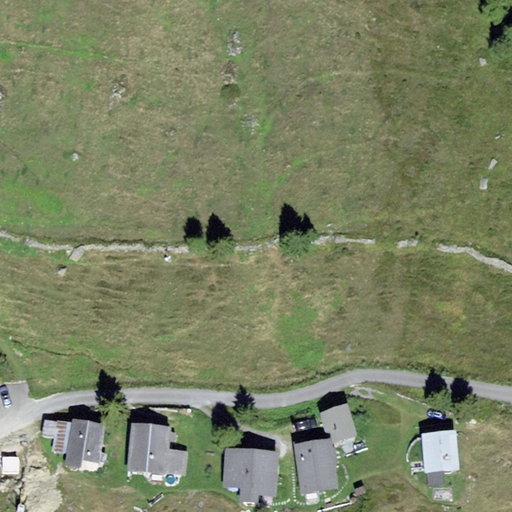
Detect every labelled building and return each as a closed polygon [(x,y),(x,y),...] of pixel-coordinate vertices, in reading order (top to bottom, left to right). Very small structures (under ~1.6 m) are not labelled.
[(352,409),(325,417),(333,445),(360,437),(352,409)] [(107,432),(73,427),(67,470),(101,475),(107,432)] [(175,431),(136,427),(132,475),(171,479),(175,431)] [(464,436),(425,438),(426,474),(465,473),(464,436)] [(334,445),(298,450),(304,497),(339,493),(334,445)] [(277,457),(229,455),(227,492),(275,494),(277,457)]
